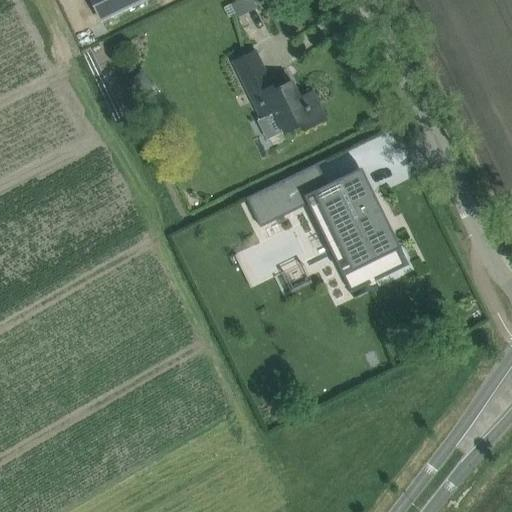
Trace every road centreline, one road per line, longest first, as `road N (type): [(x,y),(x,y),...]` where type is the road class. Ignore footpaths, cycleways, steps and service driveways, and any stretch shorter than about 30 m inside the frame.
road 1 (unclassified): [(511,283),(493,261),(367,0)]
road 2 (tertiary): [(511,355),(398,511)]
road 3 (tertiary): [(427,511),(511,412)]
